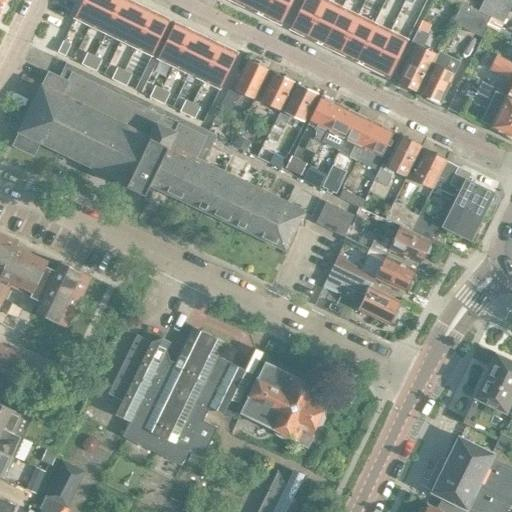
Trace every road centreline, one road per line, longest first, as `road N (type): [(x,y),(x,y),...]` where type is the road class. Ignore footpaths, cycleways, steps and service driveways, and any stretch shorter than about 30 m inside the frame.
road 1 (residential): [(423,382),(0,180)]
road 2 (residential): [(511,162),(179,0)]
road 3 (tertiary): [(361,511),(423,382)]
road 4 (tertiary): [(423,382),(476,285),(496,267)]
